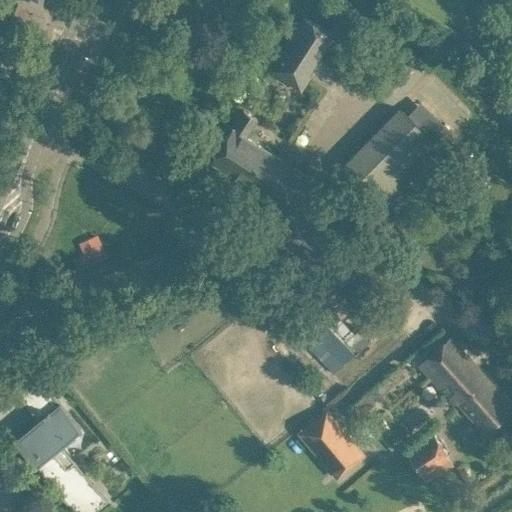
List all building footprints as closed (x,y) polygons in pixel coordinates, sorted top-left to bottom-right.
[(0,28),(8,23),(0,12),(0,28)] [(333,32),(305,14),(268,69),(301,91),(311,74),(307,72),(333,32)] [(501,31),(497,34),(505,47),(511,42),(511,39),(506,28),(501,31)] [(470,29),(464,38),(475,45),(481,36),(470,29)] [(383,205),(441,145),(439,144),(452,131),(421,101),(408,114),(402,108),(345,167),(383,205)] [(282,205),(293,188),(303,173),(244,134),(254,118),(243,111),(211,160),(282,205)] [(106,257),(97,235),(81,242),(90,263),(106,257)] [(353,351),(356,354),(382,328),(335,279),(297,315),(289,306),(279,315),(293,330),(332,371),(353,351)] [(458,400),(487,432),(511,410),(511,405),(449,336),(418,363),(454,403),(458,400)] [(14,438),(75,511),(93,511),(108,500),(97,486),(59,443),(81,426),(58,402),(60,401),(32,367),(8,380),(39,418),(14,438)] [(334,478),(363,454),(326,409),(297,432),(334,478)] [(433,432),(406,449),(425,480),(453,462),(433,432)]
